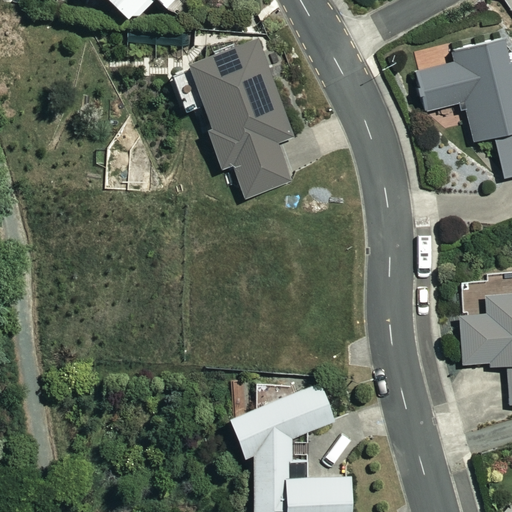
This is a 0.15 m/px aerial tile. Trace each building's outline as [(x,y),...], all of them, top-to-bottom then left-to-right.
[(98,0),(123,22),(128,16),(135,22),(152,2),(164,13),(176,0),(98,0)] [(421,112),(456,103),(458,113),(465,112),(472,143),(490,139),(500,179),(511,175),(511,39),(451,54),(453,63),(412,73),(421,112)] [(199,132),(217,175),(230,170),(241,199),(289,181),(275,145),(290,139),(253,41),(184,67),(208,129),(199,132)] [(458,319),(462,366),(507,365),(510,405),(511,405),(511,295),(483,297),(484,317),(458,319)] [(248,453),(250,511),(351,511),(350,477),(307,479),(306,461),(289,462),(288,438),(330,422),(317,388),(225,422),(238,456),(248,453)]
